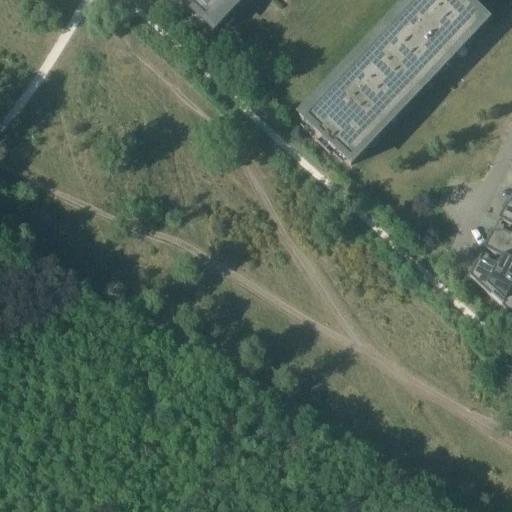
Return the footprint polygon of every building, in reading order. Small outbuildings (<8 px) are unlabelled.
[(176,0),(196,18),(204,25),(213,34),(221,25),(236,9),(243,0),(176,0)] [(317,98),(299,118),(304,123),(314,132),(319,137),(328,146),(329,147),(334,151),(351,167),(369,147),(435,77),(438,74),(440,72),(449,63),(451,61),(454,58),(486,24),(487,23),(470,6),(464,1),(463,0),(410,0),(402,9),(383,29),(317,98)] [(502,216),(499,222),(500,222),(500,221),(511,227),(511,205),(508,206),(509,205),(508,204),(506,207),(501,207),(502,216)] [(487,245),(484,251),(485,251),(501,259),(511,264),(511,237),(511,239),(503,235),(493,235),(494,234),(493,233),(491,236),(486,236),(487,245)] [(472,274),(469,278),(511,317),(511,314),(511,264),(501,259),(500,259),(501,259),(496,268),(488,264),(478,264),(479,263),(478,262),(476,265),(471,266),(472,274)]
